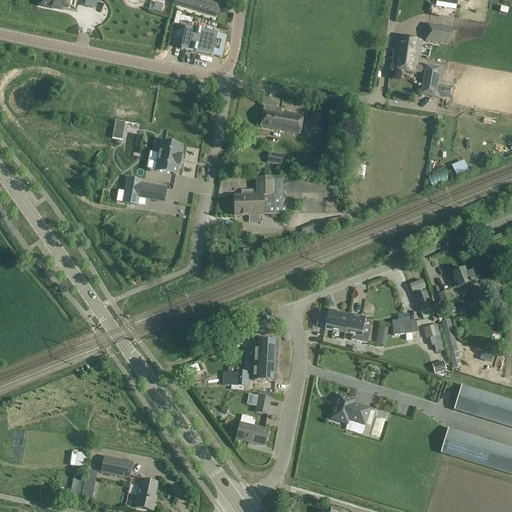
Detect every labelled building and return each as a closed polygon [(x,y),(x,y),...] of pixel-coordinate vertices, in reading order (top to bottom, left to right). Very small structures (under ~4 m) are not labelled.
[(40,0),(40,6),(60,10),(60,7),(63,7),(67,8),(68,7),(73,8),(74,0),(40,0)] [(220,0),(173,0),(172,4),(215,18),(221,0),(220,0)] [(452,28),(427,25),(424,43),(449,47),(452,28)] [(217,35),(185,28),(181,49),(221,58),(226,37),(216,35),(217,35)] [(413,56),(419,57),(422,41),(405,38),(396,37),(393,51),(400,52),(400,50),(414,53),(413,56)] [(420,97),(435,99),(440,69),(425,66),(425,67),(417,66),(419,57),(413,56),(414,53),(400,50),(400,52),(393,51),(390,69),(400,71),(416,73),(424,74),(420,97)] [(281,111),(263,108),(260,128),(299,136),(302,118),(281,114),(281,111)] [(322,118),(313,116),(310,131),(320,132),(322,118)] [(114,127),(112,139),(122,140),(124,129),(125,123),(115,122),(114,127)] [(158,155),(155,172),(176,176),(178,166),(179,166),(181,156),(179,156),(181,146),(158,142),(156,154),(158,155)] [(282,157),(268,154),(267,163),(281,165),(282,157)] [(366,162),(352,161),(350,179),(363,181),(366,162)] [(445,169),(426,177),(431,188),(450,179),(445,169)] [(257,197),(234,197),(234,217),(286,215),(286,214),(286,205),(285,196),(328,196),(328,178),(320,178),(267,179),(257,179),(257,197)] [(127,179),(123,203),(134,205),(135,198),(164,203),(166,189),(140,184),(141,182),(127,179)] [(302,233),(297,235),(300,242),(326,232),(348,223),(352,221),(353,221),(352,217),(347,219),(346,217),(330,220),(322,223),(322,221),(300,230),(302,233)] [(466,274),(464,270),(452,274),(458,289),(478,280),(474,271),(466,274)] [(425,289),(422,281),(409,286),(412,294),(425,289)] [(455,312),(448,291),(438,294),(446,315),(455,312)] [(433,309),(426,292),(413,297),(420,315),(433,309)] [(432,310),(421,315),(423,320),(434,316),(432,310)] [(345,334),(348,316),(328,312),(325,330),(345,334)] [(398,321),(392,322),(393,336),(405,335),(406,341),(412,340),(411,334),(417,334),(416,322),(410,323),(409,315),(397,317),(398,321)] [(348,316),(345,334),(352,335),(351,341),(367,344),(369,335),(362,334),(365,319),(348,316)] [(462,368),(449,320),(440,323),(453,370),(462,368)] [(444,351),(437,325),(429,328),(423,329),(426,340),(429,339),(431,347),(434,347),(436,353),(444,351)] [(388,329),(382,328),(381,328),(379,336),(378,345),(385,347),(388,329)] [(259,365),(276,366),(277,343),(256,342),(254,368),(259,368),(259,365)] [(196,364),(184,369),(187,376),(199,372),(196,364)] [(259,368),(254,368),(254,381),(275,383),(276,366),(259,365),(259,368)] [(249,373),(235,372),(234,374),(224,373),(222,386),(247,388),(249,373)] [(511,401),(461,386),(453,411),(511,429),(511,401)] [(260,392),(256,413),(268,415),(272,393),(260,392)] [(338,396),(331,420),(347,425),(346,429),(361,434),(364,426),(366,427),(371,410),(353,405),(354,401),(338,396)] [(269,431),(240,424),(236,440),(265,447),(269,431)] [(511,448),(448,429),(440,454),(511,476),(511,448)] [(133,464),(103,458),(100,474),(130,479),(133,464)] [(96,476),(80,473),(76,497),(91,500),(96,476)] [(157,485),(140,481),(134,509),(150,511),(153,511),(155,501),(153,501),(157,485)]
